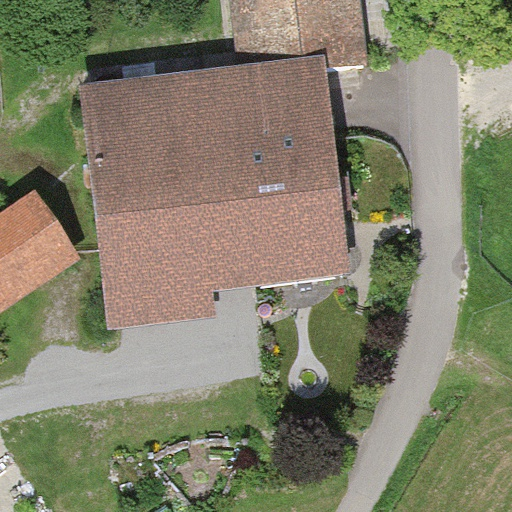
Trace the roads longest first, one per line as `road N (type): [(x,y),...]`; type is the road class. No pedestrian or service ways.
road 1 (residential): [(367,511),(431,385),(449,306),(434,0)]
road 2 (track): [(235,364),(56,393),(0,413)]
